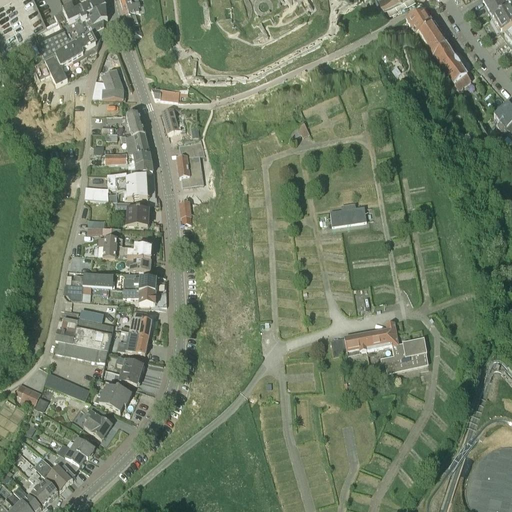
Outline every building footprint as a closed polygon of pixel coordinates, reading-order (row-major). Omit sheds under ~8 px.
[(0,0),(0,74),(41,56),(33,38),(46,31),(32,0),(0,0)] [(39,48),(45,62),(46,64),(69,52),(104,34),(104,26),(108,24),(107,11),(101,0),(93,0),(81,6),(81,7),(65,14),(54,18),(58,26),(62,37),(39,48)] [(123,10),(137,7),(140,6),(145,5),(144,0),(125,0),(120,1),(123,10)] [(220,0),(211,0),(208,6),(227,31),(232,26),(218,6),(220,0)] [(235,0),(242,15),(247,13),(241,0),(235,0)] [(261,26),(302,0),(283,0),(282,1),(279,0),(254,0),(254,1),(254,8),(258,16),(255,19),(261,26)] [(375,0),(375,1),(382,13),(403,0),(375,0)] [(492,22),(493,21),(507,13),(498,0),(489,0),(483,4),(489,14),(488,16),(492,22)] [(138,11),(140,11),(140,6),(137,7),(123,10),(125,20),(136,17),(135,17),(139,15),(138,11)] [(502,36),(511,31),(511,10),(507,13),(493,21),(502,36)] [(433,26),(427,17),(428,16),(424,11),(404,23),(413,35),(410,37),(409,35),(404,38),(408,43),(420,36),(433,26)] [(125,20),(129,31),(138,28),(139,27),(136,17),(125,20)] [(433,56),(444,48),(435,35),(439,32),(434,25),(433,26),(420,36),(433,56)] [(129,31),(132,41),(141,38),(138,28),(129,31)] [(511,31),(502,36),(505,41),(504,42),(506,45),(508,45),(511,49),(511,31)] [(90,59),(97,55),(104,34),(69,52),(46,64),(45,65),(43,66),(43,65),(33,70),(39,82),(50,77),(56,90),(68,84),(61,70),(83,59),(82,56),(88,53),(89,54),(87,55),(90,59)] [(458,94),(470,85),(445,47),(444,48),(433,56),(458,94)] [(103,93),(102,102),(125,104),(125,103),(123,103),(124,95),(126,96),(126,94),(124,95),(116,74),(101,79),(106,93),(103,93)] [(160,104),(178,105),(178,103),(181,103),(181,99),(187,100),(188,91),(174,91),(174,93),(161,92),(160,104)] [(160,104),(161,92),(155,92),(151,93),(155,104),(160,104)] [(481,129),(492,143),(502,136),(511,127),(511,112),(507,106),(493,119),(500,126),(499,128),(492,120),(481,129)] [(179,133),(185,132),(181,113),(173,114),(162,117),(165,127),(168,138),(172,149),(177,148),(183,146),(180,135),(179,135),(179,133)] [(118,119),(106,119),(106,127),(118,127),(130,128),(130,131),(114,130),(114,137),(118,137),(132,138),(133,141),(134,140),(145,138),(139,119),(118,119)] [(302,140),(309,137),(305,128),(303,124),(297,127),(295,122),(276,131),(282,146),(301,137),(302,140)] [(511,147),(511,145),(511,127),(502,136),(492,143),(494,146),(493,147),(498,157),(509,149),(511,147)] [(150,158),(145,138),(134,140),(138,158),(138,159),(150,160),(150,158)] [(205,158),(201,142),(184,147),(179,149),(181,160),(177,161),(180,182),(181,182),(183,191),(203,188),(200,159),(205,158)] [(127,157),(115,157),(105,158),(105,168),(127,168),(127,157)] [(151,167),(150,160),(138,159),(138,158),(133,158),(135,169),(152,170),(151,167)] [(152,170),(135,169),(135,178),(153,177),(152,170)] [(148,202),(148,199),(153,200),(152,197),(155,197),(154,187),(146,187),(146,182),(147,182),(147,181),(127,182),(126,178),(107,179),(108,192),(117,191),(118,195),(127,195),(127,203),(148,202)] [(108,193),(86,191),(84,203),(108,205),(108,196),(108,193)] [(188,206),(179,207),(181,221),(182,221),(183,227),(190,227),(190,220),(190,219),(188,206)] [(330,215),(332,229),(366,225),(365,210),(330,215)] [(148,230),(149,213),(128,212),(127,228),(148,230)] [(117,242),(105,242),(103,261),(116,261),(116,248),(117,242)] [(116,248),(116,261),(134,263),(151,264),(152,252),(116,248)] [(129,274),(150,276),(151,264),(134,263),(133,265),(132,265),(129,263),(126,265),(125,268),(128,270),(129,270),(129,274)] [(125,278),(124,293),(166,297),(166,285),(156,286),(157,280),(148,280),(125,278)] [(72,283),(71,289),(75,289),(112,292),(113,280),(84,279),(83,280),(75,279),(75,284),(72,283)] [(63,298),(73,300),(75,289),(71,289),(65,288),(63,298)] [(155,308),(167,310),(166,297),(124,293),(123,298),(123,300),(139,302),(138,307),(145,307),(155,308)] [(79,322),(80,313),(64,312),(63,320),(79,322)] [(81,313),(79,322),(102,327),(104,318),(81,313)] [(128,336),(149,340),(153,318),(132,313),(129,331),(121,329),(120,335),(122,335),(128,336)] [(61,345),(65,346),(72,348),(79,350),(86,351),(93,353),(100,354),(107,356),(113,331),(77,323),(77,324),(64,321),(63,324),(77,327),(76,331),(74,337),(60,334),(58,335),(55,344),(58,345),(61,346),(61,345)] [(387,333),(345,341),(331,343),(333,360),(347,358),(346,355),(359,353),(359,355),(392,349),(394,359),(385,361),(381,362),(382,367),(386,366),(386,370),(428,362),(424,343),(398,348),(394,326),(386,327),(387,333)] [(16,355),(18,355),(26,356),(30,335),(20,333),(16,355)] [(149,340),(128,336),(127,341),(126,348),(118,346),(116,354),(145,359),(149,340)] [(56,356),(63,358),(65,346),(61,345),(61,346),(58,345),(56,356)] [(63,358),(70,359),(72,348),(65,346),(63,358)] [(70,359),(77,361),(79,350),(72,348),(70,359)] [(86,351),(79,350),(77,361),(84,362),(86,351)] [(84,362),(91,364),(93,353),(86,351),(84,362)] [(91,364),(98,366),(100,354),(93,353),(91,364)] [(107,356),(100,354),(98,366),(105,367),(107,356)] [(123,374),(140,379),(143,369),(118,363),(116,371),(123,373),(123,374)] [(137,389),(140,379),(123,374),(120,384),(137,389)] [(49,389),(54,378),(48,375),(44,387),(49,389)] [(60,380),(54,378),(49,389),(54,391),(60,380)] [(66,383),(60,380),(54,391),(60,394),(66,383)] [(72,386),(66,383),(60,394),(67,397),(72,386)] [(78,389),(72,386),(67,397),(73,399),(78,389)] [(22,399),(26,390),(20,388),(16,396),(22,399)] [(84,392),(78,389),(73,399),(79,402),(84,392)] [(20,404),(27,407),(33,394),(26,390),(22,399),(20,404)] [(126,410),(132,397),(118,393),(116,393),(107,390),(104,395),(101,394),(98,400),(101,401),(99,407),(120,416),(113,412),(115,409),(118,411),(120,407),(126,410)] [(90,394),(84,392),(79,402),(85,405),(90,394)] [(40,397),(33,394),(27,407),(34,410),(40,397)] [(43,415),(48,405),(42,402),(37,412),(43,415)] [(102,421),(105,416),(90,409),(87,412),(89,414),(85,422),(88,424),(84,429),(102,443),(112,428),(102,421)] [(72,451),(89,461),(94,452),(78,442),(72,451)] [(88,462),(89,461),(72,451),(72,452),(63,447),(57,457),(60,458),(59,459),(70,465),(80,470),(86,462),(88,462)] [(511,511),(511,449),(508,449),(500,450),(492,452),(485,456),(478,461),(473,468),(469,475),(467,483),(466,491),(467,500),(469,508),(471,511),(511,511)] [(71,485),(56,472),(55,474),(40,459),(32,467),(60,496),(71,485)] [(72,482),(75,479),(73,477),(79,471),(80,470),(70,465),(59,459),(54,464),(59,470),(56,472),(71,485),(73,483),(72,482)] [(31,483),(34,486),(38,490),(52,503),(58,497),(45,483),(41,487),(35,482),(37,480),(35,479),(31,483)] [(52,503),(38,490),(34,486),(27,493),(30,497),(43,511),(52,503)] [(23,504),(22,505),(21,505),(28,511),(41,511),(28,499),(22,493),(18,488),(13,493),(17,498),(23,504)] [(28,511),(21,505),(22,505),(13,496),(0,508),(0,511),(28,511)]
